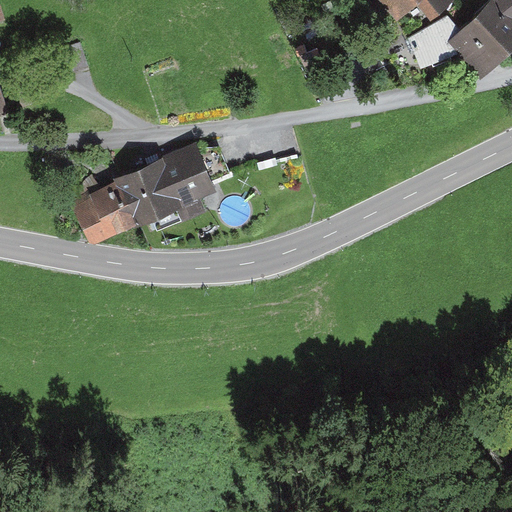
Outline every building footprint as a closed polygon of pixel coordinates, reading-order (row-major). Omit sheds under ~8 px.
[(380,0),(396,18),(416,2),(430,19),(452,0),(380,0)] [(481,73),(511,43),(511,0),(487,0),(460,27),(448,38),(458,49),(481,73)] [(408,36),(421,66),(458,49),(448,38),(460,27),(447,13),(408,36)] [(168,217),(223,186),(202,150),(147,181),(168,217)] [(137,174),(73,206),(93,244),(157,212),(137,174)]
